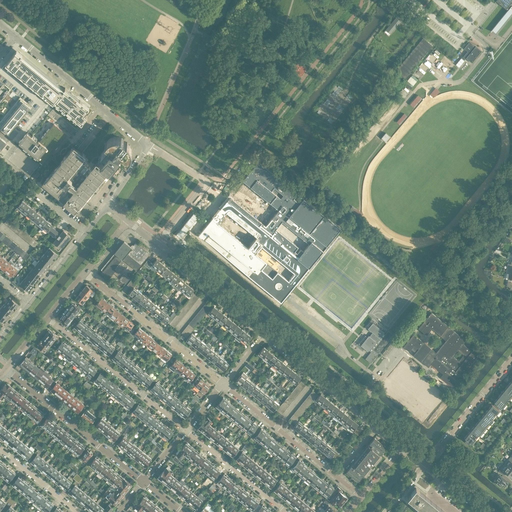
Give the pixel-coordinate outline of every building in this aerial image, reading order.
[(511,0),(496,0),(496,1),(507,10),(511,4),(511,0)] [(396,18),(386,30),(390,34),(401,22),(396,18)] [(405,79),(433,46),(423,38),(396,71),(405,79)] [(472,62),(481,51),(475,46),(474,47),(469,42),(464,48),(467,51),(461,58),(464,60),(466,58),(472,62)] [(16,51),(5,64),(6,64),(8,66),(9,64),(13,67),(14,68),(13,70),(47,98),(48,96),(51,99),(50,101),(55,105),(56,105),(57,104),(54,101),(57,98),(59,96),(59,95),(61,93),(61,92),(62,91),(64,89),(61,87),(60,88),(57,86),(56,85),(54,84),(56,82),(20,53),(19,54),(16,51)] [(407,81),(413,86),(418,80),(412,75),(407,81)] [(436,87),(430,94),(434,97),(440,90),(436,87)] [(57,98),(54,101),(57,104),(60,106),(63,108),(66,111),(68,113),(72,116),(74,118),(77,120),(82,124),(88,117),(87,117),(93,110),(89,108),(89,107),(84,103),(82,102),(80,100),(78,98),(77,98),(72,93),(71,93),(68,90),(65,88),(64,89),(62,91),(61,92),(61,93),(59,95),(59,96),(57,98)] [(414,106),(422,97),(418,94),(410,103),(414,106)] [(19,98),(0,121),(0,127),(8,134),(30,107),(19,98)] [(55,156),(72,135),(82,124),(77,120),(74,118),(72,116),(68,113),(66,111),(63,108),(60,106),(57,104),(56,105),(48,115),(32,134),(29,131),(27,133),(19,143),(31,153),(30,153),(43,164),(48,157),(50,155),(51,153),(55,156)] [(400,124),(407,115),(404,113),(397,121),(400,124)] [(387,141),(391,136),(386,132),(382,137),(387,141)] [(42,185),(43,186),(64,203),(63,204),(75,213),(76,212),(77,212),(78,212),(78,211),(79,211),(88,200),(86,199),(93,191),(107,173),(112,168),(118,172),(127,162),(129,159),(130,158),(130,157),(131,156),(131,155),(131,154),(131,153),(132,152),(132,151),(132,150),(131,149),(131,148),(131,147),(130,146),(130,145),(128,143),(127,142),(126,143),(124,141),(124,142),(123,142),(122,141),(123,141),(124,140),(124,139),(123,139),(122,139),(122,138),(121,138),(120,137),(119,137),(118,137),(117,137),(116,137),(115,137),(114,137),(113,137),(112,138),(111,138),(110,138),(110,139),(107,141),(109,143),(107,146),(101,154),(103,155),(101,158),(100,159),(95,165),(90,171),(79,162),(83,158),(84,156),(83,155),(81,154),(81,153),(76,150),(73,147),(61,161),(63,162),(59,167),(58,166),(53,172),(54,173),(51,178),(49,176),(44,182),(42,185)] [(221,207),(257,237),(248,247),(212,218),(203,229),(199,235),(205,240),(238,267),(242,261),(252,269),(247,274),(281,302),(295,285),(256,254),(262,246),(301,278),(315,260),(321,253),(341,228),(302,196),(298,201),(294,198),(298,193),(259,161),(243,180),(279,209),(266,226),(230,196),(221,207)] [(28,204),(23,200),(16,208),(21,212),(28,204)] [(32,208),(28,204),(21,212),(26,216),(32,208)] [(37,212),(32,208),(26,216),(31,220),(37,212)] [(42,216),(37,212),(31,220),(36,224),(42,216)] [(47,220),(42,216),(36,224),(41,228),(47,220)] [(4,223),(8,227),(13,221),(8,218),(4,223)] [(47,220),(41,228),(40,228),(46,233),(53,225),(47,220)] [(13,221),(8,227),(12,230),(17,225),(13,221)] [(17,225),(12,230),(16,233),(20,228),(17,225)] [(52,227),(48,232),(56,239),(54,242),(53,243),(54,242),(61,247),(60,248),(61,249),(71,237),(63,230),(60,234),(52,227)] [(23,230),(19,235),(23,238),(27,233),(23,230)] [(31,237),(27,233),(23,238),(27,242),(31,237)] [(31,237),(27,242),(31,245),(35,240),(31,237)] [(35,240),(31,245),(35,248),(39,243),(35,240)] [(150,254),(143,248),(136,242),(132,247),(124,241),(101,270),(103,271),(102,272),(110,278),(116,270),(115,269),(122,259),(136,270),(150,254)] [(49,247),(44,253),(54,261),(59,255),(49,247)] [(54,261),(44,253),(39,259),(49,267),(54,261)] [(5,258),(0,263),(0,267),(2,269),(8,262),(6,260),(6,259),(5,258)] [(156,270),(161,263),(157,259),(156,260),(153,258),(151,262),(153,264),(151,266),(152,266),(154,268),(156,270)] [(49,267),(39,259),(35,265),(44,273),(49,267)] [(8,262),(2,269),(5,272),(5,271),(7,272),(13,265),(11,263),(11,264),(8,262)] [(164,265),(161,263),(156,270),(158,271),(161,273),(166,267),(164,265)] [(13,265),(7,272),(8,273),(8,274),(10,276),(11,276),(12,274),(14,276),(17,272),(16,270),(17,269),(14,267),(15,266),(13,265)] [(44,273),(35,265),(30,271),(39,279),(44,273)] [(171,271),(166,267),(161,273),(164,276),(163,276),(165,277),(171,271)] [(39,279),(30,271),(25,277),(34,285),(39,279)] [(175,275),(171,271),(165,277),(167,279),(170,281),(175,275)] [(130,279),(124,274),(120,279),(126,284),(130,279)] [(180,278),(175,275),(170,281),(173,283),(173,284),(175,285),(180,278)] [(34,285),(25,277),(20,284),(19,287),(24,291),(25,288),(29,291),(34,285)] [(179,289),(185,282),(180,278),(175,285),(173,287),(178,291),(179,289)] [(136,284),(134,282),(130,287),(132,289),(129,293),(133,297),(139,291),(137,289),(134,287),(136,284)] [(189,286),(185,282),(179,289),(182,291),(184,293),(189,286)] [(83,289),(83,290),(89,295),(93,290),(87,285),(85,287),(83,289)] [(194,290),(189,286),(184,293),(186,294),(190,297),(192,295),(194,293),(192,292),(194,290)] [(80,294),(79,294),(86,299),(89,295),(83,290),(81,292),(81,291),(79,293),(80,294)] [(139,291),(133,297),(138,301),(143,295),(140,293),(141,292),(139,291)] [(82,304),(86,299),(79,294),(78,296),(77,296),(76,298),(75,299),(82,304)] [(143,295),(138,301),(143,305),(148,298),(146,297),(143,295)] [(10,297),(5,303),(14,310),(19,304),(10,297)] [(96,304),(101,308),(106,302),(106,301),(104,299),(101,298),(96,304)] [(148,298),(143,305),(147,309),(153,302),(150,300),(148,298)] [(108,303),(106,302),(101,308),(105,312),(111,305),(110,305),(111,305),(108,303)] [(153,302),(147,309),(152,313),(158,306),(156,304),(155,305),(153,302)] [(14,310),(5,303),(0,308),(0,309),(9,317),(14,310)] [(70,304),(68,308),(75,314),(78,311),(79,312),(81,310),(73,303),(71,305),(70,304)] [(113,307),(111,305),(105,312),(110,316),(115,309),(115,308),(113,307)] [(158,306),(152,313),(157,316),(162,310),(159,308),(159,307),(158,306)] [(209,309),(207,311),(207,312),(213,317),(219,310),(214,306),(212,309),(210,308),(209,309)] [(68,308),(64,312),(72,319),(75,314),(68,308)] [(9,317),(0,309),(0,323),(0,324),(2,321),(4,323),(9,317)] [(117,311),(115,309),(110,316),(115,319),(120,313),(120,312),(118,310),(117,311)] [(162,310),(157,316),(161,320),(167,313),(165,312),(162,310)] [(223,314),(219,310),(213,317),(218,321),(223,314)] [(167,313),(161,320),(166,324),(168,322),(170,323),(171,321),(173,319),(175,316),(177,314),(174,311),(170,316),(168,315),(169,315),(167,313)] [(69,321),(72,319),(64,312),(61,315),(62,316),(61,318),(69,324),(71,323),(69,321)] [(413,334),(413,335),(403,347),(409,351),(411,349),(415,353),(413,355),(416,357),(422,362),(428,367),(431,364),(443,374),(440,377),(441,377),(453,387),(458,381),(460,378),(480,353),(481,353),(474,348),(472,351),(463,344),(465,341),(466,341),(454,331),(431,312),(423,323),(418,328),(426,335),(432,329),(446,341),(436,353),(413,334)] [(122,314),(120,313),(115,319),(119,323),(125,317),(124,316),(122,314)] [(226,315),(223,314),(218,321),(222,325),(228,318),(226,315)] [(127,318),(125,317),(119,323),(124,327),(129,320),(127,318)] [(233,321),(228,318),(222,325),(227,328),(233,321)] [(75,329),(78,331),(85,323),(81,319),(74,327),(76,328),(75,329)] [(131,322),(129,320),(124,327),(128,331),(130,333),(134,328),(132,326),(134,324),(133,324),(134,323),(132,322),(131,322)] [(237,325),(233,321),(227,328),(232,332),(237,325)] [(85,323),(78,331),(81,334),(82,333),(83,334),(89,326),(85,323)] [(374,359),(393,335),(388,330),(385,334),(384,333),(384,332),(373,323),(368,329),(369,330),(369,331),(370,332),(371,331),(372,332),(369,336),(369,335),(361,345),(365,349),(364,350),(366,351),(366,350),(368,351),(369,350),(371,352),(365,359),(371,363),(372,361),(374,359)] [(242,329),(237,325),(232,332),(236,336),(242,329)] [(89,326),(83,334),(84,335),(84,336),(87,338),(94,330),(89,326)] [(137,330),(134,328),(130,333),(133,335),(134,334),(139,338),(144,332),(139,328),(137,330)] [(247,333),(242,329),(236,336),(241,340),(247,333)] [(94,330),(87,338),(89,341),(90,340),(91,341),(98,333),(94,330)] [(49,331),(45,335),(53,342),(57,338),(55,336),(55,335),(52,333),(51,332),(51,333),(49,331)] [(148,336),(144,332),(139,338),(143,342),(148,336)] [(191,344),(197,337),(190,332),(190,333),(188,335),(187,336),(188,338),(186,340),(191,344)] [(98,333),(91,341),(93,342),(92,343),(95,345),(102,337),(98,333)] [(251,337),(247,333),(241,340),(246,344),(251,337)] [(43,339),(42,341),(50,347),(53,342),(45,335),(42,339),(43,339)] [(153,339),(148,336),(143,342),(148,345),(153,339)] [(102,337),(95,345),(98,348),(99,347),(100,348),(107,340),(102,337)] [(197,337),(191,344),(195,348),(201,341),(197,337)] [(153,349),(158,343),(153,339),(148,345),(147,347),(151,351),(152,349),(153,349)] [(46,352),(50,347),(42,341),(41,340),(38,343),(39,344),(38,346),(46,352)] [(107,340),(100,348),(102,349),(101,350),(104,352),(111,344),(107,340)] [(201,341),(195,348),(200,352),(206,345),(201,341)] [(63,344),(62,342),(56,350),(60,354),(67,345),(64,343),(63,344)] [(162,347),(158,343),(153,349),(157,353),(162,347)] [(111,344),(104,352),(106,355),(107,354),(109,355),(115,347),(111,344)] [(70,347),(67,345),(60,354),(64,357),(71,349),(69,348),(70,347)] [(206,345),(200,352),(205,356),(210,349),(206,345)] [(31,360),(39,351),(34,347),(30,352),(32,354),(29,358),(26,357),(20,364),(20,365),(21,366),(24,369),(31,360)] [(167,351),(162,347),(157,353),(162,357),(167,351)] [(258,354),(263,358),(269,351),(264,347),(258,354)] [(72,351),(71,349),(64,357),(69,361),(76,352),(73,350),(72,351)] [(210,349),(205,356),(208,358),(209,359),(215,352),(210,349)] [(113,360),(116,363),(123,354),(119,351),(113,358),(114,359),(113,360)] [(172,355),(167,351),(162,357),(167,361),(165,362),(168,364),(172,359),(169,357),(172,355)] [(273,354),(269,351),(263,358),(267,362),(273,354)] [(78,354),(76,352),(69,361),(73,364),(79,356),(78,355),(78,354)] [(215,352),(209,359),(213,362),(214,363),(220,356),(215,352)] [(123,354),(116,363),(119,365),(120,364),(121,365),(128,358),(123,354)] [(278,358),(273,354),(267,362),(272,365),(278,358)] [(81,358),(79,356),(73,364),(77,368),(84,359),(81,357),(81,358)] [(220,356),(214,363),(219,367),(224,360),(220,356)] [(128,358),(121,365),(123,366),(122,367),(125,370),(132,361),(128,358)] [(283,362),(278,358),(272,365),(277,369),(283,362)] [(80,373),(81,371),(88,363),(86,362),(87,361),(84,359),(77,368),(80,370),(78,371),(80,373)] [(175,370),(181,362),(179,360),(179,361),(176,359),(174,361),(172,359),(168,364),(170,366),(169,368),(174,372),(175,370)] [(31,360),(24,369),(27,372),(28,371),(29,372),(35,365),(34,364),(35,363),(31,360)] [(224,360),(219,367),(223,371),(229,364),(224,360)] [(132,361),(125,370),(128,372),(128,371),(130,372),(136,365),(132,361)] [(184,364),(181,362),(175,370),(180,374),(186,367),(184,365),(184,364)] [(284,364),(283,362),(277,369),(282,373),(287,366),(284,364)] [(89,365),(88,363),(81,371),(86,375),(93,366),(90,364),(89,365)] [(35,365),(29,372),(31,373),(30,374),(33,376),(39,369),(35,365)] [(136,365),(130,372),(131,373),(130,374),(133,377),(140,368),(136,365)] [(93,366),(86,375),(90,378),(96,370),(95,369),(95,368),(93,366)] [(292,370),(287,366),(282,373),(286,377),(292,370)] [(188,369),(186,367),(180,374),(185,378),(191,370),(189,368),(188,369)] [(140,368),(133,377),(136,379),(137,378),(138,379),(144,371),(140,368)] [(39,369),(33,376),(36,379),(36,378),(38,379),(44,372),(39,369)] [(193,372),(191,370),(185,378),(192,384),(196,379),(194,377),(196,375),(193,373),(193,372)] [(297,373),(292,370),(286,377),(291,381),(297,373)] [(144,371),(138,379),(140,380),(139,381),(142,384),(149,375),(144,371)] [(44,372),(38,379),(39,380),(39,381),(42,384),(48,376),(44,372)] [(94,381),(98,385),(105,376),(102,374),(102,375),(100,373),(94,381)] [(301,377),(297,373),(291,381),(297,386),(299,383),(301,381),(299,380),(301,377)] [(236,381),(241,385),(246,378),(242,374),(236,381)] [(149,375),(142,384),(145,386),(145,385),(147,386),(149,384),(153,378),(149,375)] [(50,387),(55,381),(48,376),(42,384),(45,386),(45,385),(47,387),(48,386),(50,387)] [(108,378),(105,376),(98,385),(102,388),(109,381),(107,379),(108,378)] [(198,381),(196,379),(192,384),(199,390),(206,382),(203,380),(200,378),(198,381)] [(246,378),(241,385),(245,389),(251,382),(246,378)] [(55,394),(61,386),(55,381),(50,387),(52,389),(51,390),(52,391),(52,392),(55,394)] [(110,382),(109,381),(102,388),(107,392),(114,383),(111,381),(110,382)] [(151,391),(154,394),(161,385),(157,382),(153,387),(151,389),(152,390),(151,391)] [(206,382),(199,390),(204,394),(210,386),(208,384),(206,382)] [(251,382),(245,389),(250,393),(256,386),(251,382)] [(117,385),(114,383),(107,392),(111,395),(117,388),(116,386),(117,385)] [(0,401),(5,396),(11,388),(10,387),(11,386),(8,384),(5,384),(3,387),(0,390),(0,401)] [(161,385),(154,394),(157,396),(158,395),(160,396),(166,389),(161,385)] [(61,386),(55,394),(58,397),(59,396),(60,397),(66,390),(61,386)] [(256,386),(250,393),(255,396),(260,389),(256,386)] [(12,387),(11,388),(5,396),(9,400),(16,392),(14,391),(15,390),(12,387)] [(119,389),(117,388),(111,395),(115,399),(122,390),(119,388),(119,389)] [(166,389),(160,396),(161,397),(160,398),(163,401),(170,392),(166,389)] [(260,389),(255,396),(259,400),(265,393),(260,389)] [(511,395),(504,389),(501,393),(508,399),(509,400),(511,396),(511,395)] [(66,390),(60,397),(61,398),(61,399),(64,402),(70,394),(66,390)] [(125,392),(122,390),(115,399),(119,402),(126,394),(124,393),(125,392)] [(17,393),(16,392),(9,400),(14,404),(21,395),(18,392),(17,393)] [(69,405),(75,398),(73,396),(74,395),(71,392),(70,394),(64,402),(67,404),(68,403),(69,405)] [(170,392),(163,401),(166,403),(166,402),(168,403),(174,396),(170,392)] [(265,393),(259,400),(264,404),(270,397),(265,393)] [(317,395),(316,397),(314,399),(320,405),(326,397),(321,393),(319,396),(317,395)] [(501,393),(497,397),(504,403),(508,399),(501,393)] [(127,396),(126,394),(119,402),(124,406),(131,397),(128,395),(127,396)] [(21,395),(14,404),(18,407),(25,400),(23,398),(24,397),(21,395)] [(174,396),(168,403),(169,404),(169,405),(171,408),(178,399),(174,396)] [(131,397),(124,406),(128,409),(134,402),(133,400),(134,399),(131,397)] [(270,397),(264,404),(269,408),(274,401),(270,397)] [(331,401),(326,397),(320,405),(325,408),(331,401)] [(506,404),(504,403),(497,397),(494,402),(502,409),(506,404)] [(75,398),(69,405),(70,406),(70,407),(73,409),(79,401),(75,398)] [(216,406),(220,410),(228,401),(227,401),(228,400),(226,399),(225,399),(224,400),(223,398),(216,406)] [(178,399),(171,408),(174,410),(175,409),(176,410),(183,403),(178,399)] [(26,401),(25,400),(18,407),(23,411),(30,402),(27,400),(26,401)] [(79,401),(73,409),(76,411),(78,412),(84,405),(79,401)] [(230,403),(228,401),(220,410),(225,413),(231,405),(230,404),(230,403)] [(274,401),(269,408),(273,412),(276,409),(277,410),(279,408),(280,406),(281,406),(274,401)] [(335,405),(331,401),(325,408),(329,412),(335,405)] [(30,402),(23,411),(28,415),(34,407),(32,406),(33,405),(30,402)] [(183,403),(176,410),(178,411),(177,412),(180,415),(187,406),(183,403)] [(492,404),(488,409),(495,414),(497,416),(500,411),(492,404)] [(132,412),(136,416),(143,407),(140,405),(140,406),(138,405),(132,412)] [(233,407),(231,405),(225,413),(229,417),(236,408),(233,406),(233,407)] [(340,409),(335,405),(329,412),(334,416),(340,409)] [(187,406),(180,415),(183,417),(184,416),(185,417),(191,410),(187,406)] [(36,408),(34,407),(28,415),(32,419),(39,410),(36,407),(36,408)] [(146,410),(143,407),(136,416),(141,419),(147,412),(145,411),(146,410)] [(239,410),(236,408),(229,417),(233,420),(240,412),(238,411),(239,410)] [(81,416),(89,422),(91,424),(96,417),(86,409),(81,416)] [(344,413),(340,409),(334,416),(339,420),(344,413)] [(495,414),(488,409),(485,413),(492,418),(495,414)] [(39,410),(32,419),(37,423),(43,415),(42,413),(43,412),(39,410)] [(148,413),(147,412),(141,419),(145,423),(152,414),(149,412),(148,413)] [(241,414),(240,412),(233,420),(238,424),(245,415),(242,413),(241,414)] [(349,416),(344,413),(339,420),(343,423),(349,416)] [(485,413),(481,417),(490,424),(493,420),(492,418),(485,413)] [(155,417),(152,414),(145,423),(149,426),(155,419),(154,418),(155,417)] [(247,417),(245,415),(238,424),(242,427),(249,420),(247,418),(247,417)] [(354,420),(349,416),(343,423),(348,427),(354,420)] [(198,430),(202,433),(209,424),(212,421),(207,417),(204,421),(198,428),(198,430)] [(481,417),(478,421),(486,428),(490,424),(481,417)] [(41,426),(45,429),(53,420),(50,418),(49,419),(47,418),(41,426)] [(96,428),(99,430),(106,422),(102,418),(96,426),(97,427),(96,428)] [(157,420),(155,419),(149,426),(153,430),(160,421),(158,419),(157,420)] [(53,420),(45,429),(50,433),(56,425),(55,424),(56,423),(53,420)] [(250,421),(249,420),(242,427),(246,431),(253,422),(250,420),(250,421)] [(304,425),(297,420),(295,422),(294,424),(295,425),(293,428),(298,432),(304,425)] [(358,424),(354,420),(348,427),(355,433),(359,428),(357,426),(358,424)] [(163,424),(160,421),(153,430),(158,433),(164,426),(162,424),(163,424)] [(478,421),(474,425),(483,432),(486,428),(478,421)] [(106,422),(99,430),(102,433),(103,432),(105,433),(111,425),(106,422)] [(254,422),(253,422),(246,431),(250,434),(252,432),(254,434),(258,429),(256,428),(257,426),(255,425),(256,424),(256,423),(254,422)] [(209,424),(202,433),(205,435),(205,434),(207,435),(213,428),(209,424)] [(58,426),(56,425),(50,433),(54,437),(62,428),(59,425),(58,426)] [(111,425),(105,433),(106,434),(105,435),(108,438),(116,429),(111,425)] [(304,425),(298,432),(303,436),(308,429),(304,425)] [(471,429),(478,435),(479,437),(483,432),(474,425),(471,429)] [(165,427),(164,426),(158,433),(162,437),(169,428),(166,426),(165,427)] [(62,428),(54,437),(59,441),(66,433),(64,432),(65,430),(62,428)] [(172,430),(169,428),(162,437),(166,440),(173,433),(171,431),(172,430)] [(213,428),(207,435),(208,436),(208,437),(210,440),(217,431),(213,428)] [(116,429),(108,438),(111,440),(112,439),(114,441),(116,438),(120,434),(120,433),(116,429)] [(260,431),(258,429),(254,434),(256,435),(254,437),(259,441),(266,433),(266,432),(266,431),(264,430),(263,430),(262,431),(261,430),(260,431)] [(308,429),(303,436),(307,439),(313,432),(308,429)] [(471,429),(467,434),(474,439),(478,435),(471,429)] [(7,430),(1,438),(3,439),(2,440),(5,442),(12,434),(7,430)] [(217,431),(210,440),(213,442),(214,441),(216,442),(222,435),(217,431)] [(313,432),(307,439),(312,443),(317,436),(313,432)] [(67,434),(66,433),(59,441),(64,444),(71,435),(68,433),(67,434)] [(269,435),(266,433),(259,441),(263,445),(270,437),(268,435),(269,435)] [(12,434),(5,442),(8,444),(8,443),(10,445),(16,437),(12,434)] [(476,441),(474,439),(467,434),(464,438),(466,439),(465,440),(468,443),(469,442),(472,445),(476,441)] [(71,435),(64,444),(68,448),(75,440),(73,439),(74,438),(71,435)] [(222,435),(216,442),(217,443),(216,444),(219,447),(226,438),(222,435)] [(118,446),(121,449),(129,440),(124,436),(118,444),(119,445),(118,446)] [(317,436),(312,443),(317,447),(322,440),(317,436)] [(16,437),(10,445),(11,446),(11,447),(14,449),(21,441),(16,437)] [(271,438),(270,437),(263,445),(267,448),(275,439),(271,437),(271,438)] [(386,447),(374,438),(374,437),(368,446),(361,455),(374,466),(382,456),(381,456),(383,454),(382,452),(386,447)] [(226,438),(219,447),(222,449),(222,448),(224,449),(230,441),(226,438)] [(277,442),(275,439),(267,448),(272,452),(278,444),(276,442),(277,442)] [(76,441),(75,440),(68,448),(73,452),(80,443),(77,440),(76,441)] [(129,440),(121,449),(125,451),(125,450),(127,451),(133,443),(129,440)] [(322,440),(317,447),(321,451),(327,444),(322,440)] [(21,441),(14,449),(16,451),(17,450),(19,452),(25,444),(21,441)] [(230,441),(224,449),(225,450),(225,451),(227,454),(234,445),(230,441)] [(80,443),(73,452),(77,456),(84,448),(82,446),(83,445),(80,443)] [(133,443),(127,451),(128,453),(127,454),(131,456),(138,447),(133,443)] [(188,443),(186,443),(177,454),(181,458),(184,454),(191,446),(188,443)] [(25,444),(19,452),(20,453),(19,454),(22,456),(29,447),(25,444)] [(279,445),(278,444),(272,452),(276,455),(283,446),(280,444),(279,445)] [(327,444),(321,451),(326,455),(332,448),(327,444)] [(234,445),(227,454),(230,456),(231,455),(232,456),(239,448),(234,445)] [(194,448),(191,446),(184,454),(189,458),(195,450),(193,449),(194,448)] [(286,448),(283,446),(276,455),(280,459),(287,451),(285,449),(286,448)] [(29,447),(22,456),(25,458),(26,457),(27,459),(33,451),(29,447)] [(138,447),(131,456),(134,459),(134,458),(136,459),(142,451),(138,447)] [(332,448),(326,455),(330,458),(332,456),(334,458),(338,453),(332,448)] [(92,453),(90,451),(89,452),(88,450),(81,459),(85,463),(92,454),(92,453)] [(196,451),(195,450),(189,458),(193,461),(200,453),(197,450),(196,451)] [(142,451),(136,459),(137,460),(136,461),(140,464),(147,455),(142,451)] [(288,452),(287,451),(280,459),(285,462),(292,453),(289,451),(288,452)] [(237,461),(240,464),(247,455),(242,452),(236,459),(238,460),(237,461)] [(202,455),(200,453),(193,461),(197,465),(203,457),(202,456),(202,455)] [(292,453),(285,462),(289,465),(290,463),(292,465),(296,460),(294,459),(295,457),(294,456),(294,455),(294,454),(292,453)] [(32,464),(34,466),(41,458),(37,454),(31,462),(32,463),(32,464)] [(147,455),(140,464),(143,466),(143,465),(145,466),(152,458),(147,455)] [(247,455),(240,464),(243,466),(243,465),(245,466),(251,459),(247,455)] [(346,472),(358,481),(362,476),(364,478),(366,475),(374,466),(361,455),(353,464),(346,472)] [(89,466),(93,469),(100,461),(101,460),(98,457),(97,458),(96,457),(89,466)] [(204,458),(203,457),(197,465),(201,468),(208,460),(205,457),(204,458)] [(41,458),(34,466),(37,468),(38,467),(40,469),(46,461),(41,458)] [(251,459),(245,466),(246,467),(246,468),(248,471),(255,462),(251,459)] [(211,462),(208,460),(201,468),(205,472),(212,464),(210,463),(211,462)] [(298,462),(296,460),(292,465),(294,466),(292,469),(297,472),(304,464),(304,463),(304,462),(302,461),(301,461),(300,462),(299,461),(298,462)] [(46,461),(40,469),(41,470),(40,471),(43,473),(50,465),(46,461)] [(102,462),(100,461),(93,469),(98,473),(105,465),(106,464),(102,461),(102,462)] [(255,462),(248,471),(251,473),(252,472),(254,473),(260,466),(255,462)] [(213,465),(212,464),(205,472),(210,475),(217,467),(214,464),(213,465)] [(307,466),(304,464),(297,472),(301,476),(308,468),(306,466),(307,466)] [(511,475),(511,469),(504,464),(500,468),(505,472),(511,477),(511,475)] [(50,465),(43,473),(46,475),(47,474),(48,476),(54,468),(50,465)] [(106,466),(105,465),(98,473),(102,477),(109,468),(110,467),(107,465),(106,466)] [(158,479),(163,483),(170,474),(173,471),(167,466),(158,477),(158,479)] [(260,466),(254,473),(255,474),(254,475),(257,478),(264,469),(260,466)] [(8,468),(6,467),(0,474),(4,478),(11,469),(8,467),(8,468)] [(219,469),(217,467),(210,475),(214,479),(220,471),(219,470),(219,469)] [(54,468),(48,476),(49,477),(49,478),(51,480),(58,471),(54,468)] [(111,469),(109,468),(102,477),(107,480),(114,472),(115,471),(112,468),(111,469)] [(309,469),(308,468),(301,476),(305,479),(313,470),(310,468),(309,469)] [(14,471),(11,469),(4,478),(9,481),(15,474),(13,472),(14,471)] [(264,469),(257,478),(260,480),(260,479),(262,480),(268,473),(264,469)] [(315,473),(313,470),(305,479),(310,483),(316,475),(315,473)] [(58,471),(51,480),(54,482),(55,481),(57,483),(63,475),(58,471)] [(111,484),(118,476),(119,475),(116,472),(115,473),(114,472),(107,480),(111,484)] [(268,473),(262,480),(263,481),(263,482),(266,485),(272,476),(268,473)] [(497,473),(493,478),(497,481),(496,482),(500,485),(501,484),(503,486),(507,481),(497,473)] [(170,474),(163,483),(166,485),(167,484),(168,486),(175,478),(170,474)] [(218,482),(222,485),(229,477),(226,475),(225,476),(224,474),(218,482)] [(63,475),(57,483),(58,484),(57,485),(60,487),(67,478),(63,475)] [(116,488),(120,483),(124,478),(120,475),(119,476),(118,476),(111,484),(116,488)] [(317,476),(316,475),(310,483),(314,486),(321,477),(318,475),(317,476)] [(272,476),(266,485),(268,487),(269,486),(271,487),(277,480),(272,476)] [(12,484),(17,488),(24,479),(21,477),(20,478),(19,477),(12,484)] [(232,479),(229,477),(222,485),(227,489),(233,481),(231,480),(232,479)] [(324,480),(321,477),(314,486),(318,490),(325,482),(323,480),(324,480)] [(67,478),(60,487),(63,489),(64,488),(65,490),(71,482),(67,478)] [(131,484),(124,478),(120,483),(128,489),(131,486),(131,484)] [(175,478),(168,486),(170,487),(169,488),(172,490),(179,481),(175,478)] [(24,479),(17,488),(21,491),(27,484),(26,483),(27,482),(24,479)] [(278,495),(285,486),(286,485),(284,483),(285,482),(281,479),(274,487),(276,489),(274,490),(276,492),(275,493),(278,495)] [(179,481),(172,490),(175,493),(176,492),(177,493),(184,485),(179,481)] [(234,482),(233,481),(227,489),(231,492),(238,484),(235,482),(234,482)] [(326,483),(325,482),(318,490),(322,493),(330,484),(327,482),(326,483)] [(128,489),(120,483),(116,488),(124,494),(128,489)] [(29,485),(27,484),(21,491),(25,495),(32,486),(29,484),(29,485)] [(124,494),(116,488),(111,484),(107,489),(120,499),(124,494)] [(238,484),(231,492),(235,496),(241,488),(240,487),(240,486),(238,484)] [(330,484),(322,493),(327,497),(333,489),(332,487),(332,486),(332,485),(330,484)] [(70,495),(73,497),(80,489),(75,485),(69,493),(70,494),(70,495)] [(184,485),(177,493),(179,494),(178,495),(181,498),(188,489),(184,485)] [(32,486),(25,495),(30,498),(36,491),(34,489),(35,489),(32,486)] [(285,486),(278,495),(281,497),(282,496),(283,497),(289,490),(285,486)] [(443,511),(424,496),(426,493),(425,494),(416,487),(415,487),(411,493),(407,497),(411,500),(409,502),(420,511),(443,511)] [(243,489),(241,488),(235,496),(239,499),(246,491),(243,489)] [(80,489),(73,497),(75,499),(76,498),(77,499),(84,492),(80,489)] [(120,499),(107,489),(103,494),(116,504),(120,499)] [(188,489),(181,498),(184,500),(185,499),(187,500),(193,493),(188,489)] [(289,490),(283,497),(284,499),(284,500),(287,502),(294,493),(289,490)] [(37,492),(36,491),(30,498),(34,502),(41,493),(38,491),(37,492)] [(246,491),(239,499),(244,503),(250,495),(248,494),(249,493),(246,491)] [(338,491),(329,501),(334,505),(337,501),(341,505),(344,501),(345,502),(348,499),(347,498),(339,491),(339,492),(338,491)] [(84,492),(77,499),(79,501),(78,502),(81,504),(88,495),(84,492)] [(41,493),(34,502),(38,505),(44,498),(43,496),(44,495),(41,493)] [(193,493),(187,500),(188,502),(187,503),(190,505),(198,496),(193,493)] [(294,493),(287,502),(289,504),(290,503),(292,504),(298,497),(294,493)] [(88,495),(81,504),(84,506),(84,505),(86,506),(92,499),(88,495)] [(251,496),(250,495),(244,503),(248,506),(255,498),(252,495),(251,496)] [(146,496),(144,497),(135,508),(140,511),(143,509),(150,500),(146,496)] [(198,496),(190,505),(193,508),(194,507),(196,508),(202,500),(198,496)] [(298,497),(292,504),(293,506),(292,507),(295,509),(302,500),(298,497)] [(46,499),(44,498),(38,505),(42,509),(49,500),(47,498),(46,499)] [(257,500),(255,498),(248,506),(252,510),(258,502),(257,501),(257,500)] [(92,499),(86,506),(87,508),(87,509),(89,511),(96,502),(92,499)] [(49,500),(42,509),(46,511),(53,505),(51,503),(52,502),(49,500)] [(150,500),(143,509),(146,511),(147,511),(154,505),(152,504),(153,503),(150,500)] [(302,500),(295,509),(298,511),(299,510),(300,511),(306,504),(302,500)] [(96,502),(89,511),(90,511),(95,511),(101,506),(96,502)] [(109,511),(112,508),(115,505),(111,502),(109,504),(105,509),(102,511),(109,511)]
